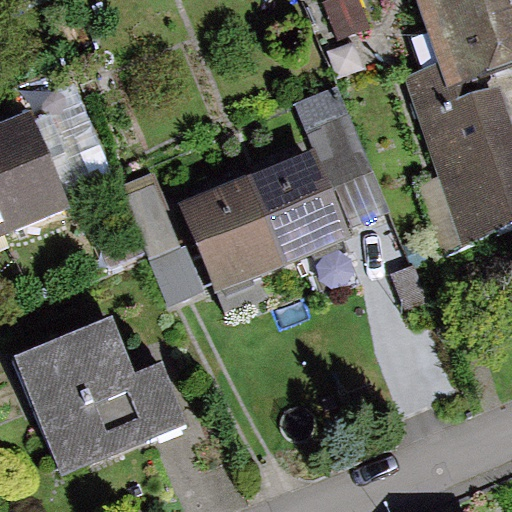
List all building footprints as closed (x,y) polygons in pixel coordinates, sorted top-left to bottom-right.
[(372,30),(360,0),(338,0),(325,5),(340,43),(372,30)] [(511,228),(511,122),(501,91),(475,99),(471,87),(511,72),(511,0),(415,0),(438,67),(406,82),(439,179),(419,187),(442,260),(511,228)] [(339,87),(293,106),(307,142),(310,141),(326,134),(336,160),(365,148),(339,87)] [(0,122),(0,236),(69,208),(28,111),(0,122)] [(326,134),(310,141),(315,153),(328,184),(331,182),(352,232),(393,215),(365,148),(336,160),(326,134)] [(315,153),(249,181),(286,272),(353,244),(328,184),(315,153)] [(151,264),(182,251),(151,177),(120,189),(151,264)] [(249,181),(181,209),(218,300),(286,272),(249,181)] [(182,251),(151,264),(171,311),(207,296),(187,249),(182,251)] [(115,324),(15,365),(63,479),(189,426),(164,367),(137,378),(115,324)]
